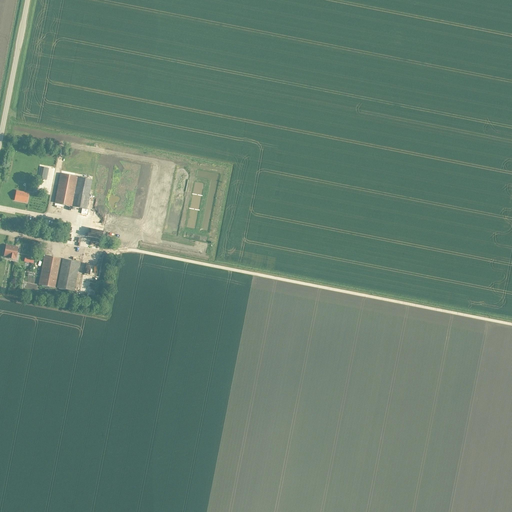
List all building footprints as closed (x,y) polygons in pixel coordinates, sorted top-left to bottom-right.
[(90,213),(98,214),(108,216),(108,213),(144,220),(155,165),(66,148),(55,203),(91,210),(90,213)] [(27,202),(28,193),(16,191),(15,200),(27,202)] [(4,256),(7,256),(6,258),(15,260),(18,247),(6,245),(4,256)] [(62,259),(44,256),(39,284),(57,288),(62,259)] [(79,262),(62,259),(57,288),(73,291),(79,262)]
